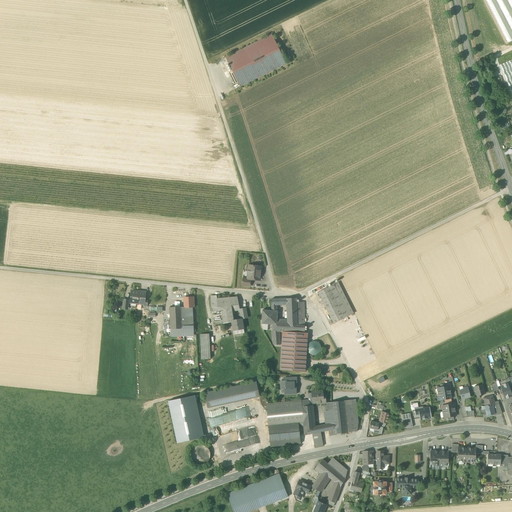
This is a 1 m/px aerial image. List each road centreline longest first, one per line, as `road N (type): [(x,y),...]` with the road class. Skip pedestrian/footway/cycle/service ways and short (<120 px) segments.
road 1 (residential): [(360,446),(368,404),(322,315),(300,295),(105,278)]
road 2 (track): [(276,295),(184,0)]
road 3 (track): [(300,295),(510,187)]
road 4 (tertiary): [(145,511),(252,470),(360,446)]
road 5 (secondary): [(456,0),(511,191)]
road 6 (tertiary): [(360,446),(457,429),(511,435)]
